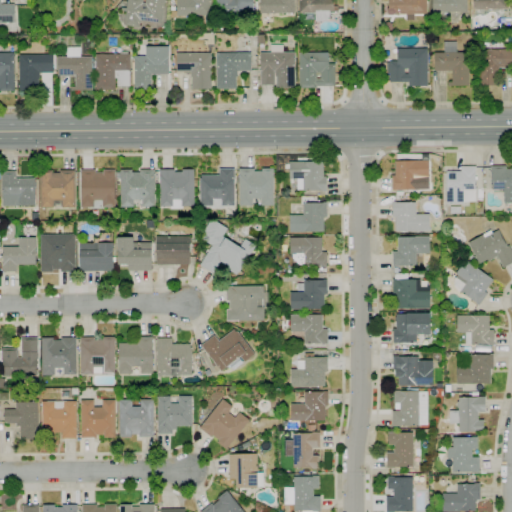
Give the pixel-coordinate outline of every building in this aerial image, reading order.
[(139,28),(123,25),(125,12),(121,12),(121,7),(126,8),(127,0),(143,0),(143,3),(145,3),(145,0),(164,0),(161,24),(140,20),(139,28)] [(211,0),(211,16),(177,16),(177,0),(211,0)] [(253,0),(253,17),(215,17),(215,0),(253,0)] [(294,0),(294,13),(260,14),(259,3),(256,3),(256,0),(294,0)] [(327,21),(315,21),(315,13),(298,13),(298,0),(333,0),(333,6),(338,6),(338,11),(333,11),(333,13),(330,13),(330,17),(327,21)] [(392,15),(389,15),(387,13),(387,9),(388,8),(388,0),(426,0),(427,14),(393,14),(392,15)] [(432,12),(432,0),(466,0),(467,12),(432,12)] [(473,9),(473,0),(507,0),(507,9),(473,9)] [(0,23),(0,4),(14,4),(14,23),(0,23)] [(388,32),(383,29),(383,24),(388,22),(392,24),(392,29),(388,32)] [(237,47),(237,31),(244,31),(244,36),(257,36),(257,49),(244,49),(244,47),(237,47)] [(265,44),(257,44),(258,35),(265,35),(265,37),(266,37),(266,43),(265,43),(265,44)] [(19,91),(19,55),(20,55),(20,47),(31,47),(31,41),(43,41),(43,55),(53,55),(53,73),(39,73),(39,79),(38,79),(38,91),(19,91)] [(447,86),(447,82),(452,82),(451,71),(434,71),(434,53),(444,53),(443,43),(456,42),(457,52),(468,52),(469,86),(447,86)] [(276,89),(276,76),(275,76),(275,71),(274,71),(274,73),(274,85),(260,85),(260,53),(271,53),(271,45),(283,45),(283,52),(294,52),(295,89),(276,89)] [(92,91),(70,90),(70,86),(75,86),(75,75),(57,75),(57,57),(66,57),(66,47),(80,47),(80,57),(91,57),(91,61),(93,61),(93,69),(92,69),(92,91)] [(151,91),(134,91),(134,86),(134,57),(145,57),(145,47),(168,47),(169,56),(168,56),(168,62),(170,62),(170,68),(168,68),(168,75),(151,75),(151,91)] [(427,86),(408,86),(408,82),(389,82),(389,61),(397,61),(397,48),(427,48),(427,86)] [(498,86),(477,86),(477,49),(511,49),(511,68),(498,68),(498,86)] [(104,91),(99,91),(99,90),(96,90),(96,54),(119,54),(119,52),(127,51),(127,54),(130,54),(130,72),(129,72),(129,86),(117,86),(117,78),(115,78),(115,90),(104,90),(104,91)] [(316,88),(299,88),(299,53),(327,52),(327,64),(335,64),(335,86),(316,86),(316,88)] [(0,91),(0,53),(14,53),(14,91),(0,91)] [(211,89),(191,90),(191,89),(190,89),(190,85),(191,85),(191,77),(190,77),(190,74),(190,71),(176,72),(176,53),(211,53),(211,89)] [(251,53),(251,71),(237,71),(237,77),(235,77),(236,89),(216,89),(216,53),(251,53)] [(392,190),(392,175),(390,176),(390,168),(394,168),(394,161),(414,161),(414,160),(429,160),(429,178),(428,178),(428,190),(392,190)] [(321,191),(321,190),(303,191),(303,190),(297,190),(297,179),(289,179),(289,162),(303,162),(323,162),(323,177),(326,177),(326,191),(321,191)] [(463,204),(446,204),(446,172),(460,172),(460,166),(475,166),(475,168),(475,189),(475,202),(463,202),(463,204)] [(511,203),(504,203),(503,189),(492,189),(491,171),(491,166),(506,166),(506,169),(511,169),(511,203)] [(273,206),(261,206),(261,199),(252,199),(252,206),(239,206),(239,169),(254,168),(254,171),(262,171),(262,168),(273,168),(273,206)] [(182,209),(170,209),(170,207),(160,207),(159,170),(174,170),(174,172),(182,172),(182,169),(194,169),(194,206),(182,207),(182,209)] [(223,210),(211,210),(211,206),(200,206),(200,178),(201,178),(201,175),(219,175),(219,169),(234,169),(234,206),(223,206),(223,210)] [(53,208),(40,208),(40,170),(51,170),(51,173),(60,173),(60,170),(74,170),(74,208),(62,208),(62,207),(53,207),(53,208)] [(104,210),(87,210),(87,208),(80,208),(80,199),(81,199),(81,179),(80,179),(80,170),(95,170),(95,173),(103,173),(103,170),(115,170),(115,207),(103,208),(104,210)] [(155,207),(120,207),(120,170),(132,170),(132,172),(140,172),(140,170),(154,170),(155,207)] [(35,205),(18,205),(18,206),(3,206),(3,197),(2,197),(2,180),(1,180),(1,171),(16,171),(16,178),(35,178),(35,205)] [(323,233),(289,233),(289,230),(289,226),(289,215),(293,215),(303,216),(303,203),(308,203),(321,203),(321,202),(327,202),(326,217),(323,217),(323,233)] [(395,232),(395,217),(392,217),(392,202),(395,202),(395,203),(415,202),(415,214),(429,214),(429,231),(395,232)] [(450,214),(450,207),(460,206),(460,213),(450,214)] [(236,275),(220,265),(214,274),(199,265),(207,253),(212,246),(201,239),(203,237),(202,236),(204,233),(202,233),(211,219),(227,229),(222,236),(239,247),(245,239),(256,246),(254,248),(259,251),(255,257),(250,254),(239,272),(238,272),(236,275)] [(468,243),(482,235),(482,234),(491,230),(492,233),(498,230),(507,246),(508,245),(511,253),(511,263),(503,268),(497,257),(488,262),(487,259),(479,263),(468,243)] [(74,272),(60,272),(60,269),(52,270),(52,272),(40,272),(40,235),(74,234),(75,269),(74,269),(74,272)] [(190,265),(156,265),(156,236),(189,236),(190,265)] [(399,266),(392,267),(392,252),(397,252),(397,237),(429,236),(429,254),(424,254),(424,263),(416,263),(416,266),(399,266)] [(16,272),(2,272),(2,264),(2,247),(18,247),(18,237),(35,237),(35,264),(16,265),(16,272)] [(127,271),(127,265),(118,265),(117,250),(117,237),(133,237),(133,243),(151,243),(151,271),(127,271)] [(320,268),(320,267),(303,267),(303,266),(300,266),(292,258),(292,254),(289,254),(289,237),(305,237),(305,238),(322,238),(322,253),(326,253),(326,268),(320,268)] [(79,271),(79,243),(93,243),(93,239),(110,239),(110,243),(113,243),(113,271),(79,271)] [(465,256),(460,252),(463,248),(464,249),(466,246),(468,248),(467,251),(468,252),(465,256)] [(475,258),(473,261),(466,256),(468,252),(475,258)] [(479,306),(476,304),(475,305),(471,302),(472,300),(459,291),(465,284),(455,277),(457,275),(455,274),(465,260),(469,262),(470,261),(472,262),(471,264),(493,280),(484,292),(487,294),(479,306)] [(394,294),(393,294),(392,279),(395,279),(395,274),(407,274),(407,280),(420,279),(421,287),(429,287),(430,309),(394,309),(394,294)] [(324,310),(290,310),(290,292),(303,292),(303,280),(323,280),(327,280),(327,294),(324,294),(324,310)] [(239,321),(226,321),(226,309),(229,309),(229,301),(226,301),(226,286),(263,286),(263,299),(262,299),(262,308),(264,308),(264,320),(239,320),(239,321)] [(393,343),(393,329),(396,329),(396,314),(405,314),(430,314),(430,335),(416,335),(416,343),(393,343)] [(321,344),(321,343),(304,344),(304,331),(290,332),(290,315),(304,315),(322,315),(322,329),(327,329),(327,344),(321,344)] [(489,352),(474,352),(474,344),(470,344),(465,344),(465,332),(456,332),(456,315),(471,315),(489,315),(489,330),(494,330),(494,345),(489,345),(489,352)] [(216,373),(212,367),(215,365),(207,354),(201,345),(214,335),(218,341),(234,329),(236,332),(237,331),(255,355),(244,363),(240,357),(226,367),(220,372),(219,370),(216,373)] [(37,376),(2,376),(2,360),(1,360),(1,348),(18,348),(18,358),(21,358),(21,337),(37,337),(37,359),(37,376)] [(69,376),(53,376),(53,375),(41,375),(41,337),(53,337),(53,340),(61,340),(61,337),(76,337),(76,375),(69,375),(69,376)] [(93,374),(80,374),(80,337),(95,337),(95,339),(103,339),(103,337),(114,337),(115,374),(102,374),(102,373),(93,373),(93,374)] [(140,374),(140,367),(131,367),(131,374),(119,374),(119,343),(138,343),(138,337),(152,337),(152,374),(140,374)] [(179,377),(170,377),(170,376),(157,376),(157,338),(172,338),(172,344),(190,344),(190,348),(191,348),(191,375),(179,376),(179,377)] [(290,387),(290,369),(297,369),(297,360),(304,360),(304,357),(305,357),(305,354),(313,354),(313,357),(327,357),(328,372),(324,372),(324,387),(290,387)] [(490,384),(456,384),(456,367),(458,367),(458,366),(459,366),(459,356),(469,356),(469,355),(477,355),(477,354),(480,354),(480,355),(489,355),(489,354),(493,354),(493,369),(490,369),(490,384)] [(414,386),(414,385),(398,386),(398,377),(395,377),(395,370),(393,370),(393,356),(398,356),(398,357),(418,357),(418,361),(433,361),(433,370),(432,370),(433,386),(414,386)] [(73,388),(73,385),(69,386),(69,381),(71,381),(71,378),(78,378),(78,388),(73,388)] [(401,426),(392,426),(392,411),(395,411),(395,403),(393,403),(393,391),(400,391),(406,391),(406,388),(418,388),(418,391),(419,391),(419,392),(427,392),(427,424),(419,424),(419,425),(401,425),(401,426)] [(325,421),(291,421),(291,405),(303,405),(303,392),(323,392),(323,391),(328,391),(328,406),(325,406),(325,421)] [(201,401),(195,400),(197,392),(203,393),(201,401)] [(172,434),(157,434),(157,426),(157,396),(170,396),(170,398),(178,398),(178,396),(191,396),(192,426),(176,426),(176,430),(172,430),(172,434)] [(477,432),(477,431),(459,432),(459,424),(449,424),(449,411),(458,411),(458,408),(457,408),(457,402),(458,402),(458,398),(477,397),(485,397),(485,412),(478,412),(478,420),(483,420),(484,432),(477,432)] [(130,437),(119,437),(119,433),(119,399),(132,399),(132,407),(140,407),(140,399),(153,399),(153,437),(139,437),(139,435),(130,435),(130,437)] [(226,450),(217,443),(218,440),(212,435),(211,437),(199,428),(222,399),(232,407),(228,413),(234,418),(239,412),(249,420),(226,450)] [(81,438),(80,400),(93,400),(93,407),(102,407),(102,400),(115,400),(116,437),(103,437),(103,435),(96,435),(96,437),(81,438)] [(76,439),(62,439),(61,433),(42,433),(41,402),(54,401),(54,403),(63,403),(63,401),(76,401),(76,439)] [(20,439),(19,427),(16,427),(16,423),(4,424),(4,410),(16,410),(15,402),(38,402),(38,439),(20,439)] [(312,468),(293,468),(293,455),(285,455),(285,440),(293,440),(293,433),(312,433),(312,432),(320,432),(320,448),(312,448),(312,456),(318,456),(318,468),(312,468)] [(387,468),(386,453),(394,453),(393,445),(388,445),(387,432),(394,432),(394,433),(413,432),(413,467),(394,467),(394,468),(387,468)] [(479,472),(471,472),(452,472),(452,459),(447,459),(447,448),(452,448),(452,438),(471,438),(471,437),(477,437),(477,449),(472,449),(472,458),(480,458),(479,472)] [(244,449),(242,445),(248,441),(251,446),(244,449)] [(236,488),(235,479),(229,479),(228,454),(235,454),(235,455),(250,455),(250,454),(257,454),(257,473),(263,473),(263,486),(257,487),(257,488),(236,488)] [(301,511),(293,511),(293,505),(284,505),(284,487),(293,487),(293,477),(312,477),(312,476),(319,476),(319,489),(313,489),(313,497),(320,497),(320,511),(301,511)] [(386,511),(386,497),(393,497),(393,490),(387,490),(387,477),(393,477),(412,477),(412,511),(386,511)] [(442,511),(442,494),(457,493),(457,485),(473,484),(473,483),(479,483),(480,500),(476,500),(476,502),(475,502),(475,511),(459,511),(442,511)] [(199,511),(211,503),(212,505),(219,500),(217,498),(226,491),(243,511),(199,511)]
